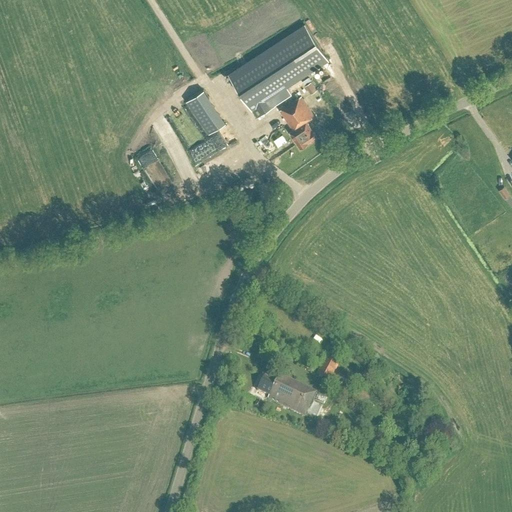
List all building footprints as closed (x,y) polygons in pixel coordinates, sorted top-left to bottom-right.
[(304,24),(228,73),(228,74),(256,117),(275,105),(270,99),(328,61),(304,24)] [(316,74),(321,80),(328,74),(323,68),(316,74)] [(311,80),(306,84),(311,92),(316,89),(311,80)] [(226,122),(204,88),(186,100),(208,134),(226,122)] [(307,144),(307,141),(316,135),(306,119),(314,114),(301,95),(280,109),(293,128),(290,130),(300,146),(301,145),(303,146),(307,144)] [(264,154),(270,149),(264,142),(258,147),(264,154)] [(136,155),(142,164),(154,157),(148,147),(136,155)] [(143,166),(156,182),(167,173),(154,157),(143,166)] [(504,185),(499,189),(505,198),(511,206),(511,205),(511,196),(510,194),(504,185)] [(325,359),(316,375),(329,382),(338,366),(325,359)] [(268,397),(266,400),(304,418),(316,393),(278,376),(275,383),(263,378),(256,392),(268,397)] [(253,406),(259,409),(262,403),(256,400),(253,406)]
